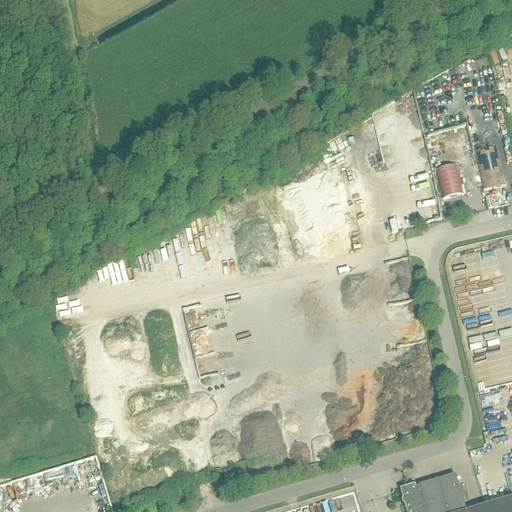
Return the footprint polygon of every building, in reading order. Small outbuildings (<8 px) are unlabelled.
[(461,100),(483,93),(474,64),(451,71),(461,100)] [(497,148),(475,153),(484,192),(506,187),(497,148)] [(458,167),(436,172),(443,201),(465,196),(458,167)] [(404,209),(389,212),(393,231),(408,228),(404,209)] [(72,291),(74,298),(82,296),(81,289),(72,291)] [(57,315),(66,312),(64,305),(55,308),(57,315)] [(484,369),(484,366),(473,366),(472,377),(483,377),(483,374),(495,374),(496,369),(484,369)] [(480,418),(494,416),(492,403),(490,395),(479,396),(480,405),(478,405),(480,418)] [(483,437),(483,439),(485,445),(486,445),(491,444),(488,434),(483,435),(483,437)] [(235,475),(235,474),(234,469),(223,472),(225,478),(235,475)] [(511,511),(511,500),(471,511),(465,511),(455,477),(419,488),(419,489),(415,490),(414,487),(399,491),(402,502),(402,503),(402,506),(404,507),(405,511),(511,511)] [(39,500),(39,506),(54,504),(53,498),(39,500)]
